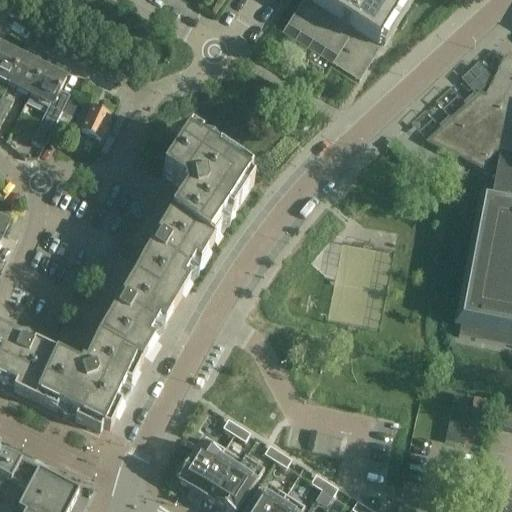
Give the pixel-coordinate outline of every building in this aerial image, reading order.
[(305,0),(287,29),(314,45),(336,60),(332,67),(357,82),(373,56),(378,48),(408,0),(305,0)] [(0,83),(8,88),(22,59),(0,47),(0,83)] [(22,59),(8,88),(29,99),(44,70),(22,59)] [(511,62),(507,60),(486,100),(479,96),(427,145),(485,175),(489,177),(458,340),(511,349),(511,62)] [(66,81),(44,70),(29,99),(50,109),(31,147),(43,154),(70,100),(59,95),(66,81)] [(1,101),(0,103),(0,129),(12,106),(1,101)] [(99,143),(111,119),(84,106),(73,130),(99,143)] [(168,169),(162,178),(178,189),(181,191),(171,205),(178,209),(173,217),(215,244),(219,239),(220,237),(215,234),(226,217),(231,220),(232,219),(253,187),(248,184),(249,183),(248,182),(251,177),(233,165),(228,162),(190,136),(174,160),(168,169)] [(140,270),(134,281),(177,307),(185,294),(188,288),(189,287),(184,284),(194,266),(200,269),(201,267),(212,248),(215,244),(173,217),(170,221),(156,244),(152,241),(142,257),(141,258),(146,260),(140,270)] [(0,245),(5,236),(11,223),(1,218),(0,218),(0,245)] [(111,318),(99,340),(143,364),(153,347),(154,345),(149,342),(159,325),(164,328),(166,326),(177,307),(134,281),(121,302),(116,299),(107,316),(111,318)] [(0,380),(15,388),(13,394),(14,394),(35,404),(56,359),(35,348),(38,342),(21,334),(19,341),(10,336),(13,330),(0,324),(0,380)] [(56,359),(35,404),(54,414),(56,414),(59,409),(77,418),(74,423),(76,424),(100,436),(102,430),(103,431),(104,430),(109,432),(121,409),(122,407),(116,404),(125,386),(131,389),(132,386),(143,364),(99,340),(97,343),(90,356),(84,353),(77,369),(56,359)] [(228,424),(222,432),(233,439),(238,431),(228,424)] [(238,431),(233,439),(244,447),(250,438),(238,431)] [(179,481),(177,485),(196,498),(224,454),(205,442),(190,465),(189,465),(187,469),(183,466),(175,478),(179,481)] [(269,450),(264,459),(275,466),(280,457),(269,450)] [(224,454),(196,498),(213,509),(214,510),(245,462),(244,461),(241,465),(224,454)] [(280,457),(275,466),(286,473),(291,464),(280,457)] [(0,511),(71,511),(78,497),(3,459),(0,464),(0,511)] [(245,462),(214,510),(217,511),(239,511),(264,474),(245,462)] [(315,480),(310,488),(321,495),(326,487),(315,480)] [(266,487),(250,511),(277,511),(285,500),(266,487)] [(326,487),(321,495),(332,502),(337,494),(326,487)] [(285,500),(277,511),(303,511),(304,511),(285,500)] [(511,511),(511,506),(503,503),(499,511),(511,511)]
